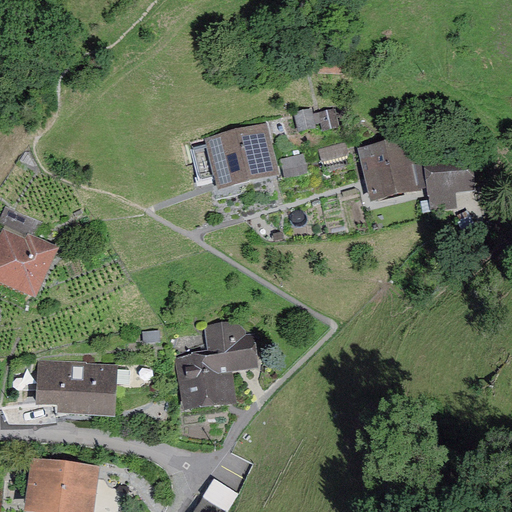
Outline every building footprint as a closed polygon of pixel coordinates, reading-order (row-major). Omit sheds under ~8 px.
[(274,125),(211,143),(225,196),(288,178),(274,125)] [(362,155),(375,207),(421,196),(408,144),(362,155)] [(0,282),(51,301),(70,249),(13,229),(0,264),(0,282)] [(235,376),(264,372),(257,325),(209,332),(213,355),(181,360),(189,418),(241,411),(235,376)] [(127,421),(127,362),(44,362),(43,409),(77,410),(77,421),(127,421)] [(102,511),(106,471),(40,464),(34,511),(102,511)] [(217,478),(205,496),(228,511),(240,493),(217,478)]
